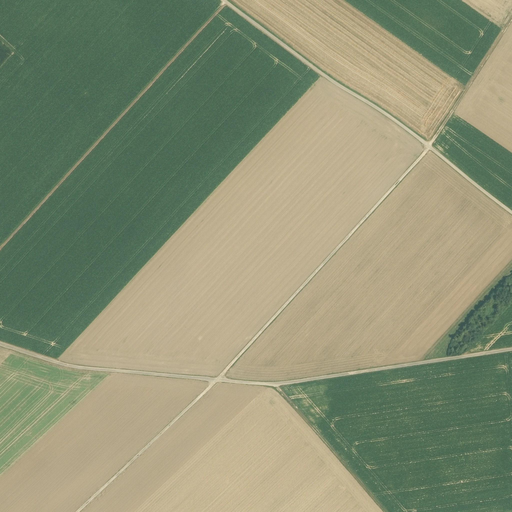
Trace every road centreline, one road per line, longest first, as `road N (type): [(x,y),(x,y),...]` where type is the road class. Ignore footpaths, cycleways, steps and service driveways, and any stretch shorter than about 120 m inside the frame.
road 1 (track): [(77,511),(216,380),(428,146),(511,27)]
road 2 (unclassified): [(0,344),(70,369),(278,387),(511,352)]
road 3 (track): [(220,0),(511,212)]
road 4 (track): [(226,5),(0,254)]
road 5 (track): [(387,511),(279,386)]
